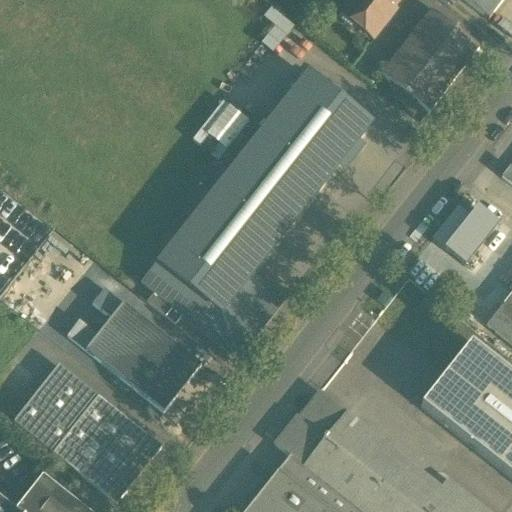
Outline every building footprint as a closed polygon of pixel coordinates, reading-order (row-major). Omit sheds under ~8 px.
[(357,30),(371,42),(392,15),(390,13),(400,0),(356,0),(349,9),(363,20),(355,29),(357,30)] [(459,0),(483,19),(488,23),(491,19),(491,18),(505,0),(459,0)] [(355,32),(357,30),(355,29),(363,20),(349,9),(341,20),(355,32)] [(273,45),(288,28),(267,10),(259,19),(271,29),(264,38),(273,45)] [(380,77),(428,115),(478,51),(430,13),(380,77)] [(251,279),(370,129),(306,78),(157,268),(220,317),(251,279)] [(216,103),(187,139),(219,164),(231,148),(226,144),(242,123),(216,103)] [(511,171),(510,170),(501,180),(511,188),(511,171)] [(444,253),(470,221),(457,211),(431,243),(444,253)] [(470,221),(444,253),(464,269),(497,227),(477,212),(470,221)] [(282,304),(251,279),(220,317),(157,268),(142,286),(153,295),(181,317),(237,361),(282,304)] [(97,301),(115,316),(122,307),(104,293),(97,301)] [(174,327),(181,317),(153,295),(146,305),(174,327)] [(511,295),(486,328),(511,348),(511,295)] [(85,354),(116,378),(153,331),(122,307),(115,316),(92,345),(85,354)] [(67,340),(85,354),(92,345),(74,331),(67,340)] [(116,378),(132,391),(169,344),(153,331),(116,378)] [(200,369),(169,344),(132,391),(163,416),(200,369)] [(511,380),(470,347),(421,409),(511,481),(511,380)] [(13,425),(52,456),(96,400),(57,369),(13,425)] [(289,460),(302,470),(345,416),(319,395),(292,429),(290,428),(274,448),(289,460)] [(160,451),(96,400),(52,456),(116,507),(160,451)] [(440,491),(345,416),(302,470),(355,511),(485,511),(447,482),(440,491)] [(289,460),(247,511),(355,511),(302,470),(289,460)] [(83,511),(41,479),(15,511),(0,500),(0,511),(83,511)]
